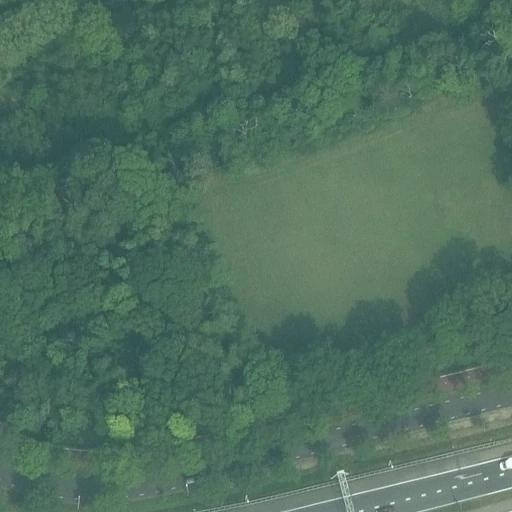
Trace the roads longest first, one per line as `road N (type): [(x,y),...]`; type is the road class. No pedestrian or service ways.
road 1 (tertiary): [(511,393),(132,485),(39,484),(0,468)]
road 2 (motorway): [(511,478),(382,511)]
